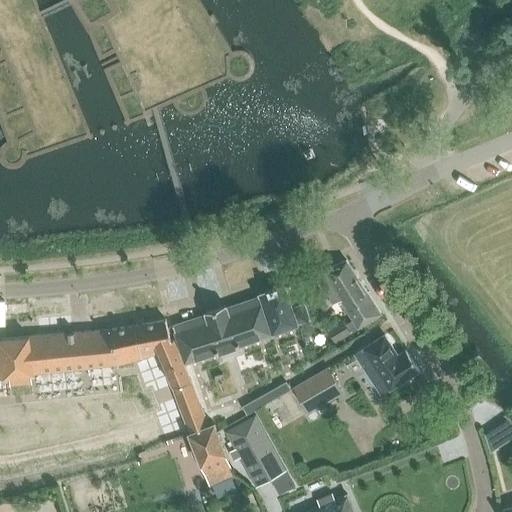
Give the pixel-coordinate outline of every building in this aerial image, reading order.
[(345,262),(316,275),(332,304),(340,299),(358,328),(381,314),(345,262)] [(204,316),(171,327),(174,336),(175,335),(184,362),(206,355),(213,353),(215,352),(237,345),(242,343),(247,341),(297,326),(296,324),(309,319),(304,303),(291,308),(284,287),(284,286),(257,295),(258,298),(226,309),(225,309),(223,306),(205,311),(205,312),(203,312),(204,316)] [(165,320),(135,325),(139,348),(141,356),(156,352),(159,358),(190,435),(206,475),(210,485),(231,476),(234,475),(230,466),(214,425),(209,427),(173,338),(170,339),(165,320)] [(328,330),(335,341),(350,332),(343,321),(328,330)] [(0,340),(0,376),(9,375),(10,385),(32,382),(31,373),(115,364),(120,362),(141,356),(139,348),(135,325),(109,330),(82,333),(78,333),(6,340),(0,340)] [(363,349),(355,355),(366,372),(372,368),(387,391),(389,390),(418,371),(412,360),(405,350),(397,356),(384,336),(363,349)] [(292,390),(304,411),(339,390),(326,369),(292,390)] [(286,382),(265,394),(270,401),(290,390),(286,382)] [(241,423),(225,431),(256,485),(271,477),(279,491),(293,483),(291,479),(285,469),(256,414),(241,423)] [(210,485),(215,498),(236,489),(231,476),(210,485)] [(352,511),(345,494),(334,499),(331,493),(316,499),(319,506),(304,511),(352,511)]
